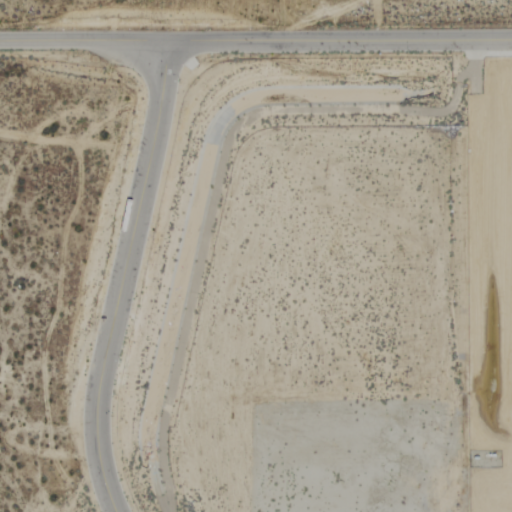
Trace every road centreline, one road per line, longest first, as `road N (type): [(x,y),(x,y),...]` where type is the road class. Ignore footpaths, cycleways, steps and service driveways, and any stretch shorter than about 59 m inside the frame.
road 1 (residential): [(0,43),(511,41)]
road 2 (residential): [(113,511),(94,442),(92,385),(153,119),(162,45)]
